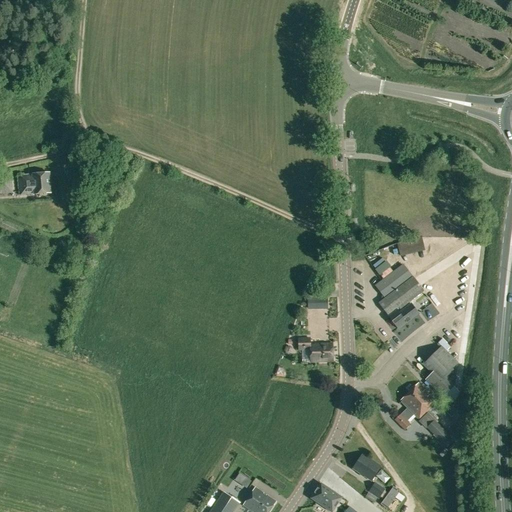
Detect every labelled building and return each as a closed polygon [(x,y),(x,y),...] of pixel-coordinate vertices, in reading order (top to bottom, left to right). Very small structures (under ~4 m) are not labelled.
[(18,175),(19,195),(51,193),(50,173),(18,175)] [(0,180),(0,195),(12,194),(11,180),(0,180)] [(400,257),(425,251),(422,237),(397,243),(400,257)] [(81,259),(86,249),(78,245),(73,254),(81,259)] [(435,257),(430,260),(436,270),(441,267),(435,257)] [(379,303),(398,329),(418,314),(411,305),(399,314),(397,311),(423,291),(412,277),(409,280),(408,278),(411,276),(403,265),(376,286),(385,298),(379,303)] [(432,295),(436,291),(429,282),(424,286),(432,295)] [(308,297),(308,310),(328,309),(327,297),(308,297)] [(432,304),(425,312),(433,321),(441,313),(432,304)] [(457,319),(466,314),(463,309),(454,315),(457,319)] [(450,347),(441,338),(437,342),(441,347),(446,351),(450,347)] [(310,350),(310,363),(333,362),(332,344),(314,345),(314,346),(310,346),(310,339),(298,339),(298,350),(310,350)] [(443,397),(450,404),(460,394),(453,387),(455,385),(458,363),(441,347),(423,365),(432,373),(425,380),(442,397),(443,397)] [(306,381),(310,376),(299,368),(292,379),(298,383),(302,378),(306,381)] [(418,400),(428,411),(437,402),(418,383),(409,392),(418,400)] [(400,401),(419,420),(428,411),(418,400),(409,392),(400,401)] [(451,418),(457,412),(447,402),(441,408),(451,418)] [(457,412),(451,418),(458,424),(460,414),(457,412)] [(394,421),(404,431),(411,424),(401,414),(394,421)] [(427,428),(442,444),(450,436),(434,420),(427,428)] [(446,430),(451,436),(456,432),(451,426),(446,430)] [(352,469),(371,481),(381,466),(362,454),(352,469)] [(251,481),(239,473),(235,480),(246,488),(251,481)] [(373,495),(379,498),(379,497),(380,497),(385,489),(375,482),(369,490),(374,493),(373,495)] [(309,511),(322,511),(321,511),(323,507),(330,511),(332,511),(342,498),(321,483),(311,499),(316,502),(314,506),(309,511)] [(400,488),(394,484),(381,501),(387,506),(400,488)] [(243,505),(252,511),(269,511),(276,502),(255,488),(243,505)] [(224,493),(211,511),(235,511),(241,504),(224,493)]
